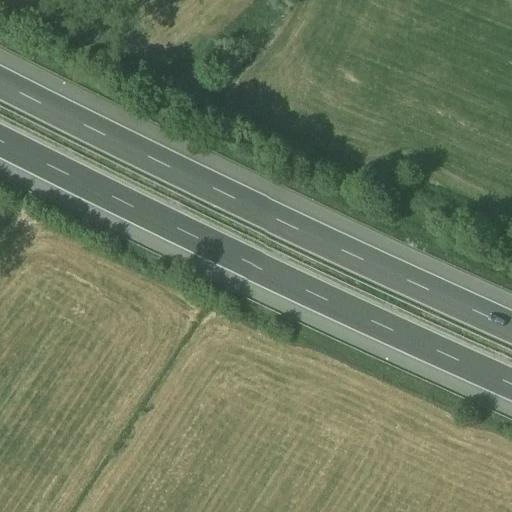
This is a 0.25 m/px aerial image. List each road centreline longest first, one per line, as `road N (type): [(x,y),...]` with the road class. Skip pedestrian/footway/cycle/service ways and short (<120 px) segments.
road 1 (motorway): [(511,329),(0,85)]
road 2 (motorway): [(0,143),(511,385)]
road 3 (track): [(208,87),(238,72),(280,32),(294,0)]
